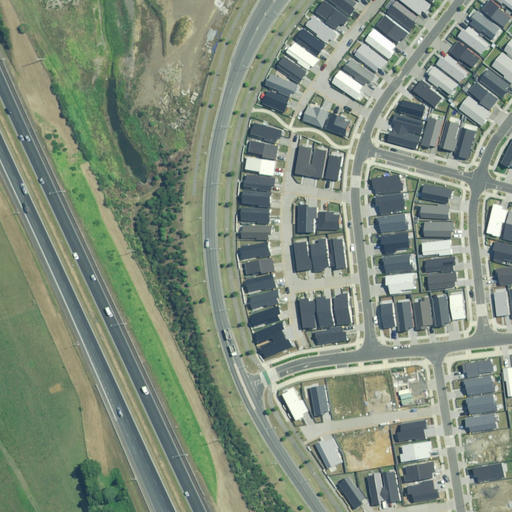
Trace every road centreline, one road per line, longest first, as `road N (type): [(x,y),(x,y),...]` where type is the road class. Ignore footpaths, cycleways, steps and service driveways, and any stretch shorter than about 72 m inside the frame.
road 1 (motorway): [(0,80),(199,511)]
road 2 (motorway): [(168,511),(0,147)]
road 3 (tertiary): [(226,334),(213,220),(219,154),(245,57),(275,0)]
road 4 (residential): [(477,178),(468,249),(484,341)]
road 5 (residential): [(458,0),(376,113)]
road 6 (residential): [(314,426),(442,404)]
road 7 (residential): [(250,388),(287,367),(371,354)]
road 8 (residential): [(360,144),(477,178)]
